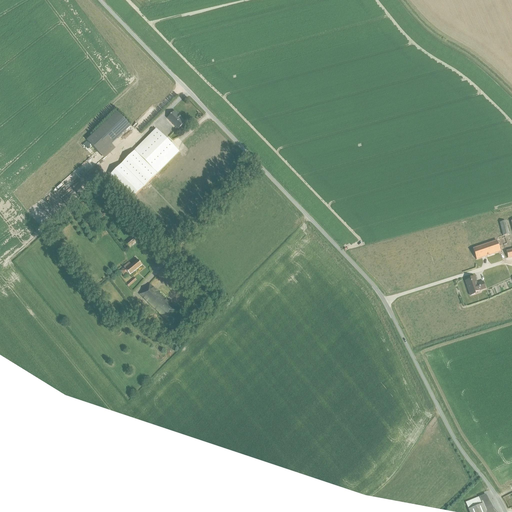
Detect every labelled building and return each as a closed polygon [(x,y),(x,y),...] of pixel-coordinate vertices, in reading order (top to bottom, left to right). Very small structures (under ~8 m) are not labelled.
[(165,100),(167,102),(173,93),(171,92),(165,100)] [(150,108),(143,115),(150,122),(156,115),(150,108)] [(174,111),(167,118),(178,130),(185,122),(181,118),(179,116),(174,111)] [(117,112),(87,140),(105,159),(116,149),(112,145),(131,127),(117,112)] [(179,152),(156,129),(134,150),(135,151),(106,180),(104,178),(101,181),(106,186),(112,180),(132,199),(179,152)] [(125,243),(130,248),(139,241),(138,239),(137,240),(133,236),(125,243)] [(500,251),(497,243),(476,250),(479,258),(500,251)] [(124,268),(120,271),(124,276),(129,273),(130,275),(142,265),(138,260),(131,265),(129,262),(124,267),(124,268)] [(475,276),(468,279),(473,295),(487,290),(486,284),(479,287),(475,276)] [(134,278),(126,285),(129,287),(137,280),(134,278)] [(150,284),(139,295),(167,321),(178,310),(150,284)] [(467,501),(471,511),(494,511),(488,494),(467,501)]
